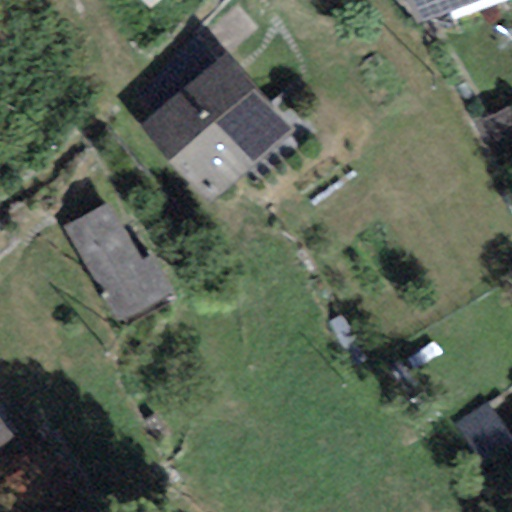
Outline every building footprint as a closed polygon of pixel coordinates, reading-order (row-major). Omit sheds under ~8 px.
[(479,0),(407,0),(417,23),(479,0)] [(291,130),(226,56),(144,128),(209,202),(291,130)] [(65,227),(118,323),(172,294),(151,255),(141,261),(110,203),(65,227)] [(511,472),(511,440),(487,404),(456,425),(496,483),(511,472)] [(0,447),(13,439),(0,420),(0,447)]
